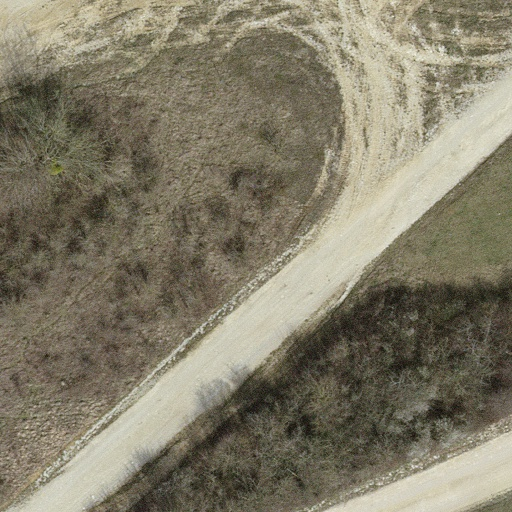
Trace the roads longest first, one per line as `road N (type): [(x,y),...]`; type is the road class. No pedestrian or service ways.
road 1 (track): [(411,178),(239,343),(44,511)]
road 2 (track): [(345,0),(411,178),(511,95)]
road 3 (track): [(384,511),(511,457)]
